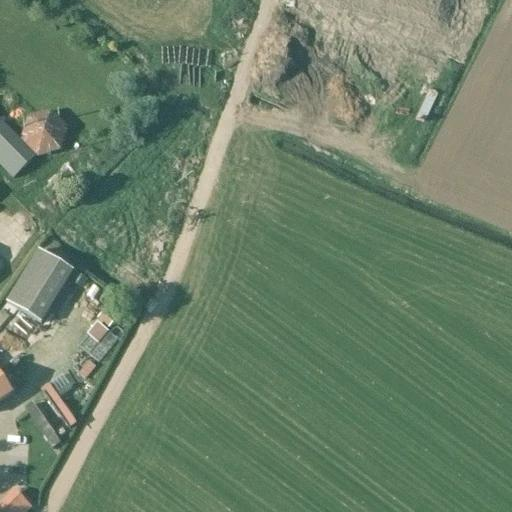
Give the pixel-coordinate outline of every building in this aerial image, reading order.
[(39,160),(61,153),(68,129),(50,115),(28,119),(21,142),(39,160)] [(0,126),(0,165),(8,174),(28,155),(0,126)] [(39,253),(7,305),(41,326),(73,274),(39,253)] [(0,320),(10,309),(2,301),(0,303),(0,320)] [(101,311),(83,325),(93,337),(110,324),(101,311)] [(53,369),(70,398),(105,377),(88,349),(53,369)] [(0,377),(0,403),(12,395),(0,377)] [(70,429),(65,417),(69,415),(57,383),(37,390),(55,435),(70,429)]
